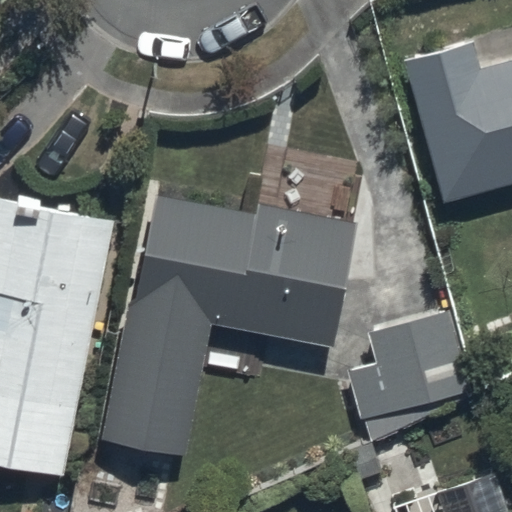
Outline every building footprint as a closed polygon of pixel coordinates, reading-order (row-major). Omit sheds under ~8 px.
[(511,61),(481,70),(473,43),(403,63),(443,207),(511,188),(511,61)] [(192,460),(216,327),(338,349),(362,219),(258,200),(256,213),(159,195),(140,302),(132,301),(105,445),(192,460)] [(0,467),(65,481),(115,221),(0,196),(0,467)] [(364,425),(366,425),(371,442),(471,395),(448,311),(367,334),(376,367),(350,375),(364,425)] [(511,511),(511,507),(501,475),(424,500),(428,511),(511,511)]
